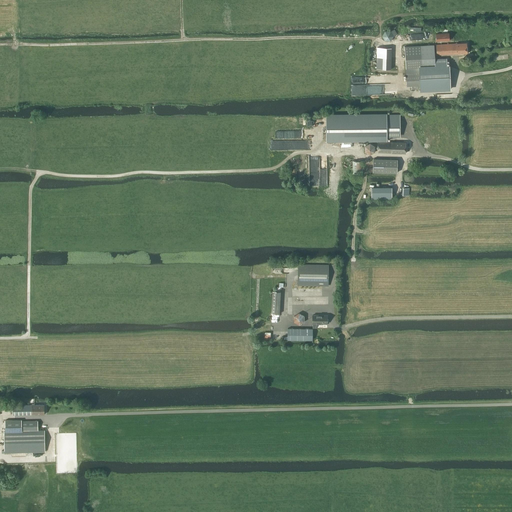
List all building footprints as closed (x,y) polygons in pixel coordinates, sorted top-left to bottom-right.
[(436,41),(450,40),(449,33),(436,34),(436,41)] [(467,43),(450,44),(436,45),(437,55),(467,53),(467,43)] [(421,45),(405,46),(406,68),(420,67),(422,67),(435,67),(435,58),(434,44),(421,45)] [(447,58),(435,58),(435,67),(447,66),(447,58)] [(420,67),(406,68),(406,86),(420,85),(421,90),(450,89),(450,66),(447,66),(435,67),(422,67),(420,67)] [(387,114),(326,115),(327,141),(387,140),(387,137),(397,137),(397,135),(400,135),(400,115),(387,115),(387,114)] [(370,141),(365,145),(365,151),(370,154),(376,150),(375,144),(370,141)] [(406,142),(392,142),(378,142),(378,152),(406,153),(406,142)] [(397,173),(397,159),(373,159),(373,172),(397,173)] [(363,174),(364,161),(353,160),(353,173),(363,174)] [(392,188),(372,188),(372,198),(380,198),(392,198),(392,188)] [(328,280),(329,265),(298,265),(298,285),(328,286),(328,280)] [(280,314),(281,291),(272,291),(271,313),(280,314)] [(304,321),(304,315),(299,313),(294,316),(294,322),(299,324),(304,321)] [(327,324),(327,315),(313,315),(313,323),(327,324)] [(283,339),(288,339),(309,339),(309,340),(313,340),(313,334),(312,334),(312,329),(288,328),(288,336),(283,336),(283,339)] [(35,405),(29,405),(13,405),(13,415),(32,414),(44,414),(44,404),(35,405)] [(6,431),(4,431),(5,453),(45,452),(45,430),(24,431),(24,430),(38,429),(38,421),(22,421),(22,420),(5,420),(6,431)]
